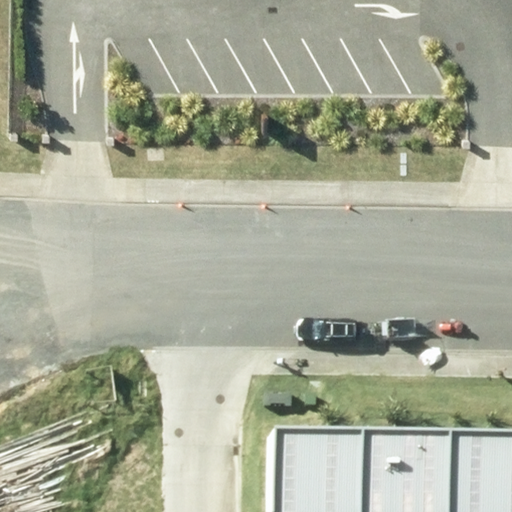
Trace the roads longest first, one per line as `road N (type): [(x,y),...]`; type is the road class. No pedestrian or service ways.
road 1 (residential): [(511,278),(0,271)]
road 2 (unknown): [(157,271),(156,511)]
